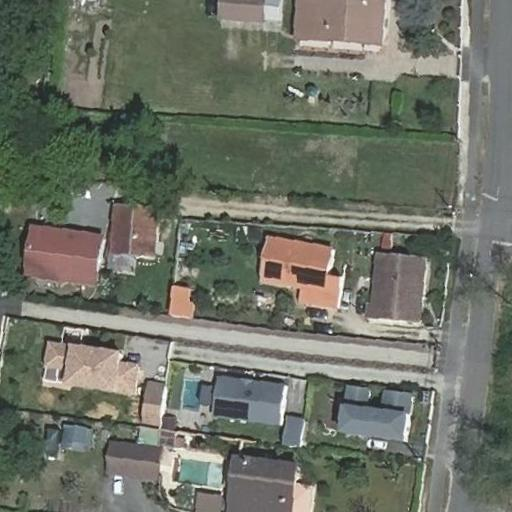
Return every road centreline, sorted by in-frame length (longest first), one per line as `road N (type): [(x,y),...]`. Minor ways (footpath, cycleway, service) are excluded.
road 1 (residential): [(456,511),(486,254),(499,210)]
road 2 (residential): [(499,210),(500,0)]
